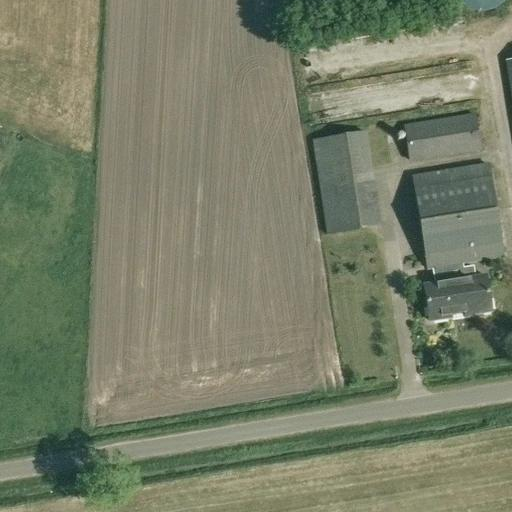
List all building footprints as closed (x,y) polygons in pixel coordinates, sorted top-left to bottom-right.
[(450,0),(454,4),(459,8),(464,11),(470,13),(476,14),(482,13),(488,11),(494,9),(498,5),(502,1),(502,0),(450,0)] [(403,126),(410,162),(482,150),(475,114),(403,126)] [(329,234),(381,226),(366,133),(314,141),(329,234)] [(413,177),(428,269),(434,268),(463,264),(503,257),(488,165),(413,177)] [(463,264),(434,268),(436,284),(424,286),(429,321),(491,311),(486,276),(475,278),(473,267),(463,268),(463,264)]
